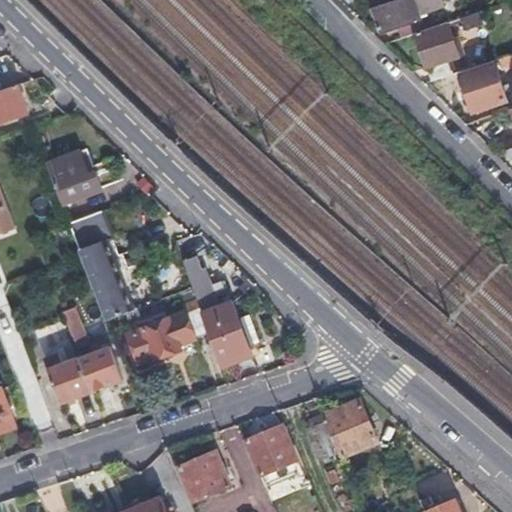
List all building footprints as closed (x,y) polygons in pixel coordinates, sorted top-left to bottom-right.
[(441,0),(397,0),(373,8),(383,34),(397,30),(400,38),(414,34),(437,26),(432,13),(422,17),(421,14),(443,5),(441,0)] [(479,11),(457,19),(460,30),(483,23),(479,11)] [(444,23),(437,26),(414,34),(425,68),(446,61),(449,69),(464,64),(457,39),(451,40),(444,23)] [(511,63),(511,53),(498,58),(501,67),(511,63)] [(446,61),(425,68),(430,82),(451,75),(449,69),(446,61)] [(505,99),(493,63),(461,74),(473,110),(505,99)] [(0,91),(0,124),(29,115),(19,85),(0,91)] [(90,148),(50,163),(66,205),(106,190),(90,148)] [(0,187),(0,234),(0,235),(15,230),(0,187)] [(72,223),(108,321),(134,312),(108,242),(112,240),(102,213),(72,223)] [(211,332),(224,368),(254,356),(251,347),(262,343),(252,314),(241,318),(235,300),(221,306),(216,296),(221,294),(219,289),(216,283),(213,284),(206,268),(201,271),(196,259),(186,262),(195,288),(199,298),(211,332)] [(225,279),(216,283),(219,289),(228,286),(225,279)] [(211,332),(199,298),(181,305),(184,312),(129,333),(140,364),(156,358),(157,360),(184,351),(181,344),(211,332)] [(82,321),(69,325),(78,348),(90,345),(82,321)] [(81,357),(94,391),(122,380),(110,346),(81,357)] [(62,403),(94,391),(81,357),(49,369),(62,403)] [(0,389),(0,433),(17,427),(2,389),(0,389)] [(362,400),(324,416),(339,453),(342,459),(382,443),(362,400)] [(339,453),(324,416),(313,420),(318,434),(305,439),(315,463),(339,453)] [(283,426),(247,441),(267,488),(304,472),(283,426)] [(232,487),(216,451),(180,466),(195,502),(232,487)] [(168,511),(162,498),(128,511),(168,511)]
